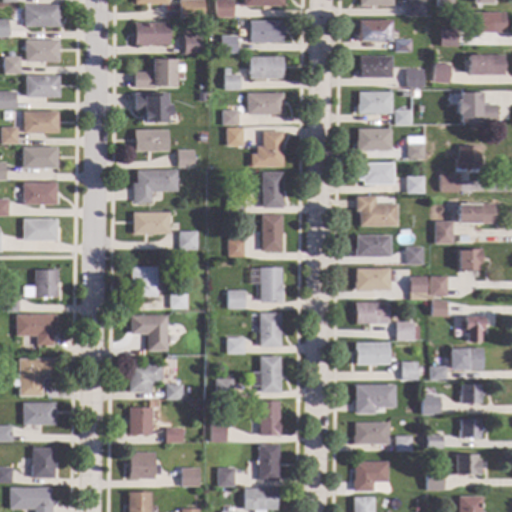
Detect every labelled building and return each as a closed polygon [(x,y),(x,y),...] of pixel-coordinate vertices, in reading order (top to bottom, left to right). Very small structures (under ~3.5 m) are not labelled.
[(202,0),(202,18),(177,18),(177,0),(202,0)] [(231,18),(212,18),(213,1),(232,1),(231,18)] [(423,17),(407,17),(407,1),(423,1),(423,17)] [(58,19),(57,19),(57,28),(21,28),(21,6),(58,6),(58,19)] [(502,33),(466,33),(466,13),(483,14),(502,14),(502,33)] [(247,30),(234,30),(234,21),(246,20),(247,30)] [(281,44),(247,44),(247,21),(281,22),(281,44)] [(390,42),(356,42),(356,34),(357,34),(357,22),(390,22),(390,42)] [(167,46),(131,46),(131,23),(167,23),(167,46)] [(455,48),(437,47),(438,30),(455,30),(455,48)] [(200,54),(181,55),(181,36),(199,35),(200,54)] [(235,37),(235,54),(218,54),(218,37),(235,37)] [(56,62),(22,62),(22,42),(55,41),(56,62)] [(409,53),(392,53),(392,41),(409,41),(409,53)] [(502,76),(466,75),(466,57),(502,57),(502,76)] [(17,75),(1,75),(1,58),(17,58),(17,75)] [(281,79),(247,79),(247,58),(281,59),(281,79)] [(390,78),(356,78),(356,70),(357,70),(357,58),(390,58),(390,78)] [(173,60),(172,86),(151,86),(151,89),(131,88),(131,72),(149,73),(150,59),(173,60)] [(448,66),(446,84),(430,82),(432,64),(448,66)] [(422,89),(404,89),(404,70),(422,70),(422,89)] [(237,92),(221,91),(221,75),(237,76),(237,92)] [(57,98),(23,98),(22,77),(56,76),(57,98)] [(0,93),(12,93),(12,110),(0,109),(0,93)] [(164,93),(164,105),(169,105),(168,117),(164,116),(164,122),(147,121),(147,124),(139,124),(140,113),(131,112),(131,93),(164,93)] [(281,116),(245,116),(245,94),(281,94),(281,116)] [(389,115),(355,114),(355,94),(388,94),(390,94),(389,115)] [(482,106),(496,106),(495,122),(475,121),(475,124),(459,124),(459,115),(456,115),(456,101),(458,102),(459,94),(482,94),(482,106)] [(409,126),(392,126),(392,111),(409,111),(409,126)] [(236,127),(219,126),(219,112),(236,113),(236,127)] [(55,134),(20,134),(20,113),(55,113),(55,134)] [(15,145),(0,145),(0,128),(14,128),(15,145)] [(241,145),(224,145),(225,129),(241,129),(241,145)] [(389,151),(355,150),(355,130),(389,130),(389,151)] [(165,153),(131,152),(131,132),(165,132),(165,153)] [(280,167),(247,168),(247,155),(253,155),(253,147),(260,147),(260,132),(280,132),(280,167)] [(423,145),(422,160),(405,160),(406,144),(423,145)] [(478,169),(456,169),(456,168),(454,168),(454,160),(457,160),(457,147),(478,148),(478,169)] [(54,170),(19,170),(19,148),(54,148),(54,170)] [(190,169),(174,169),(175,151),(191,151),(190,169)] [(392,185),(361,185),(361,181),(356,181),(356,164),(392,165),(392,185)] [(174,193),(148,193),(148,204),(130,204),(130,184),(133,184),(133,171),(174,172),(174,193)] [(279,209),(259,209),(260,173),(279,174),(279,209)] [(455,193),(438,193),(438,175),(456,176),(455,193)] [(422,194),(403,194),(403,177),(422,177),(422,194)] [(54,206),(20,206),(19,184),(53,184),(54,206)] [(242,214),(224,214),(224,198),(242,199),(242,214)] [(374,205),(395,206),(395,227),(357,227),(357,212),(354,212),(354,198),(374,198),(374,205)] [(491,225),(456,224),(456,205),(491,206),(491,225)] [(167,235),(129,234),(130,214),(167,214),(167,235)] [(279,252),(258,252),(258,216),(280,217),(279,252)] [(54,242),(20,242),(20,220),(54,220),(54,242)] [(449,245),(432,244),(432,223),(450,223),(449,245)] [(194,250),(176,250),(176,233),(194,233),(194,250)] [(388,258),(354,257),(355,237),(388,238),(388,258)] [(241,258),(224,258),(224,240),(241,240),(241,258)] [(421,265),(403,265),(404,249),(421,249),(421,265)] [(479,265),(477,265),(477,271),(456,271),(456,251),(479,251),(479,265)] [(154,280),(161,281),(161,293),(155,293),(155,298),(127,298),(127,268),(154,269),(154,280)] [(278,304),(257,304),(257,268),(278,269),(278,304)] [(388,291),(353,291),(354,270),(388,271),(388,291)] [(55,298),(21,298),(21,288),(31,288),(31,271),(55,271),(55,298)] [(443,301),(427,301),(427,277),(443,277),(443,301)] [(424,301),(407,301),(408,278),(424,279),(424,301)] [(183,310),(166,310),(167,293),(183,293),(183,310)] [(241,312),(224,312),(224,294),(242,294),(241,312)] [(16,313),(0,313),(0,297),(15,297),(16,313)] [(444,318),(429,318),(429,302),(444,302),(444,318)] [(387,324),(353,324),(353,303),(387,303),(387,324)] [(277,347),(256,348),(256,314),(278,315),(277,347)] [(54,337),(50,337),(50,347),(33,347),(33,338),(13,338),(13,316),(53,316),(54,337)] [(164,352),(143,352),(144,335),(127,335),(127,317),(163,317),(164,317),(164,352)] [(481,335),(477,335),(477,343),(465,343),(465,334),(462,334),(462,330),(458,330),(458,324),(462,324),(463,317),(481,318),(481,335)] [(411,327),(416,327),(416,340),(411,340),(411,341),(393,341),(393,323),(411,323),(411,327)] [(241,355),(223,355),(223,339),(241,340),(241,355)] [(386,365),(352,365),(353,344),(387,345),(386,365)] [(480,371),(447,370),(448,350),(465,350),(480,350),(480,371)] [(277,393),(256,393),(256,387),(248,387),(248,373),(256,372),(256,357),(277,357),(277,393)] [(52,379),(40,379),(40,383),(39,383),(39,397),(16,397),(16,387),(11,387),(11,376),(16,376),(16,360),(51,360),(52,379)] [(415,382),(399,382),(399,364),(415,364),(415,382)] [(159,385),(148,385),(148,393),(126,392),(126,365),(159,365),(159,385)] [(444,380),(426,380),(427,368),(444,368),(444,380)] [(230,399),(211,398),(212,380),(230,380),(230,399)] [(478,393),(481,393),(480,402),(479,402),(479,404),(457,404),(457,396),(458,396),(458,385),(478,385),(478,393)] [(179,400),(163,401),(163,386),(179,386),(179,400)] [(392,408),(372,408),(372,415),(352,415),(352,387),(392,387),(392,408)] [(437,397),(437,416),(418,415),(418,397),(437,397)] [(276,437),(255,437),(255,403),(277,403),(276,437)] [(53,426),(20,426),(20,404),(53,404),(53,426)] [(148,436),(126,435),(126,409),(149,409),(148,436)] [(477,439),(458,439),(458,421),(478,421),(477,439)] [(385,445),(351,444),(351,424),(384,425),(386,425),(385,445)] [(223,444),(207,444),(208,425),(223,425),(223,444)] [(9,443),(0,443),(0,426),(9,426),(9,443)] [(179,444),(162,444),(162,429),(179,429),(179,444)] [(439,450),(424,450),(424,437),(439,437),(439,450)] [(409,453),(392,453),(392,438),(409,438),(409,453)] [(275,482),(256,482),(256,445),(276,446),(275,482)] [(52,478),(28,479),(28,449),(52,449),(52,478)] [(151,480),(126,480),(126,454),(151,454),(151,480)] [(475,460),(477,460),(477,476),(453,475),(453,456),(475,456),(475,460)] [(385,483),(370,483),(370,492),(350,492),(350,481),(351,481),(351,463),(385,463),(385,483)] [(9,484),(0,484),(0,468),(9,468),(9,484)] [(196,488),(177,487),(178,469),(196,469),(196,488)] [(231,488),(214,488),(214,470),(232,470),(231,488)] [(440,491),(423,491),(423,473),(441,473),(440,491)] [(47,501),(50,501),(50,511),(31,511),(31,510),(6,511),(6,489),(47,489),(47,501)] [(275,510),(262,510),(262,511),(251,511),(240,511),(240,490),(275,490),(275,510)] [(148,511),(125,511),(125,494),(148,494),(148,511)] [(371,511),(349,511),(350,498),(371,498),(371,511)] [(480,511),(456,511),(456,498),(480,498),(480,511)]
